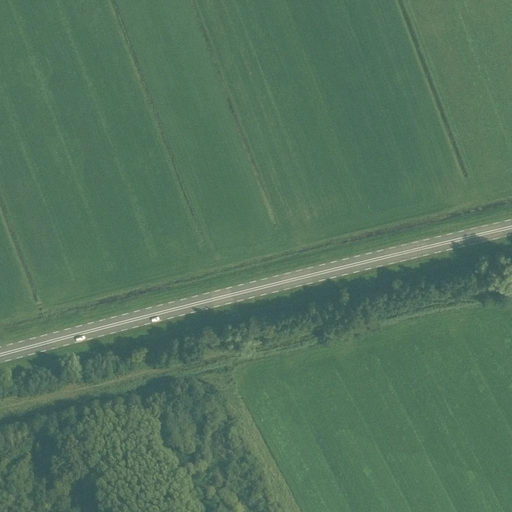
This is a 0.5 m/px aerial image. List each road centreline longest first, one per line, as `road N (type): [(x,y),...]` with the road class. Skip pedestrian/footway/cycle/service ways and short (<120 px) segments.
road 1 (primary): [(511,232),(0,360)]
road 2 (track): [(0,437),(213,380),(283,511)]
road 3 (track): [(196,511),(138,401)]
